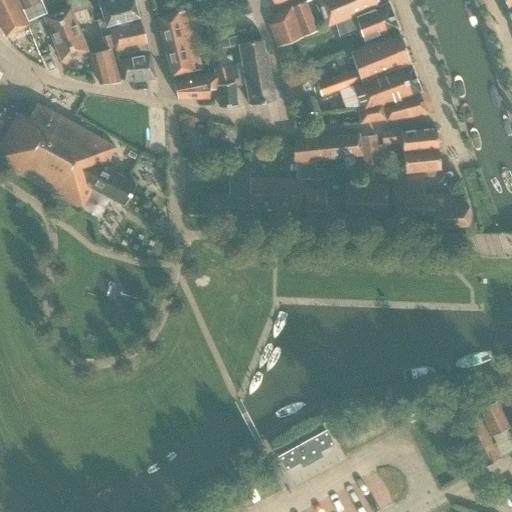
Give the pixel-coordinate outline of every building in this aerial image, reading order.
[(0,0),(0,26),(5,37),(20,30),(25,41),(33,37),(15,0),(0,0)] [(19,0),(28,20),(46,12),(40,0),(19,0)] [(87,0),(76,0),(69,2),(73,14),(90,8),(87,0)] [(97,0),(105,27),(140,17),(134,0),(97,0)] [(198,0),(196,0),(185,3),(187,10),(191,9),(200,7),(198,0)] [(388,0),(317,0),(327,26),(389,1),(388,0)] [(274,15),(270,25),(278,46),(317,31),(305,1),(274,15)] [(389,1),(335,24),(340,38),(360,30),(364,42),(399,29),(389,1)] [(71,8),(45,18),(61,61),(87,51),(73,14),(71,8)] [(202,69),(195,40),(191,24),(194,23),(191,9),(187,10),(158,19),(172,76),(202,69)] [(243,18),(212,21),(214,37),(244,35),(243,18)] [(115,50),(147,43),(142,23),(109,30),(111,35),(114,48),(115,50)] [(400,32),(351,52),(357,70),(317,84),(321,95),(410,63),(400,32)] [(99,38),(102,50),(110,48),(110,49),(114,48),(111,35),(99,38)] [(262,40),(239,44),(241,58),(240,58),(241,60),(242,60),(244,72),(243,72),(243,74),(244,74),(247,87),(246,88),(246,89),(247,89),(249,103),(249,104),(250,104),(250,105),(275,100),(276,100),(276,98),(275,98),(272,85),(273,85),(273,83),(272,83),(270,70),(270,68),(269,68),(267,55),(268,54),(267,53),(265,53),(262,40)] [(115,50),(123,81),(156,79),(147,43),(115,50)] [(90,54),(99,83),(119,81),(110,49),(110,48),(102,50),(90,54)] [(230,54),(217,57),(219,67),(214,68),(215,74),(173,82),(176,100),(177,100),(210,98),(210,90),(218,89),(219,107),(237,105),(235,87),(240,86),(235,64),(233,65),(230,54)] [(339,91),(345,108),(362,107),(390,97),(392,102),(421,92),(410,64),(354,85),(339,91)] [(292,92),(291,86),(306,80),(304,71),(284,78),(287,86),(285,87),(287,94),(292,92)] [(434,113),(430,101),(425,102),(421,92),(392,102),(390,97),(362,107),(358,107),(361,123),(386,119),(386,120),(434,113)] [(307,102),(290,108),(291,112),(311,112),(307,102)] [(105,167),(116,148),(37,103),(29,117),(18,111),(0,144),(0,164),(80,209),(92,187),(124,205),(135,184),(105,167)] [(404,154),(438,150),(436,128),(401,132),(404,154)] [(359,135),(294,142),(296,162),(315,160),(361,155),(359,135)] [(363,157),(372,156),(378,155),(376,136),(361,138),(363,157)] [(438,150),(404,154),(406,172),(440,168),(438,150)] [(372,156),(363,157),(366,181),(375,180),(372,156)] [(296,179),(285,179),(284,220),(301,220),(302,189),(302,179),(325,179),(325,169),(315,169),(315,160),(296,162),(296,179)] [(209,194),(209,217),(249,219),(250,179),(250,168),(250,171),(229,171),(228,195),(209,194)] [(469,206),(468,206),(467,200),(462,200),(462,194),(424,195),(423,175),(391,180),(390,191),(391,226),(433,226),(433,228),(470,226),(469,206)] [(267,179),(250,179),(249,219),(267,219),(267,179)] [(285,179),(267,179),(267,219),(284,220),(285,179)] [(345,183),(344,221),(387,222),(388,184),(345,183)] [(325,190),(302,189),(301,220),(338,221),(339,198),(325,197),(325,190)] [(449,401),(474,452),(492,443),(467,392),(449,401)] [(478,409),(491,436),(508,427),(495,401),(478,409)] [(286,471),(330,447),(334,445),(333,443),(326,431),(306,442),(279,457),(286,471)]
